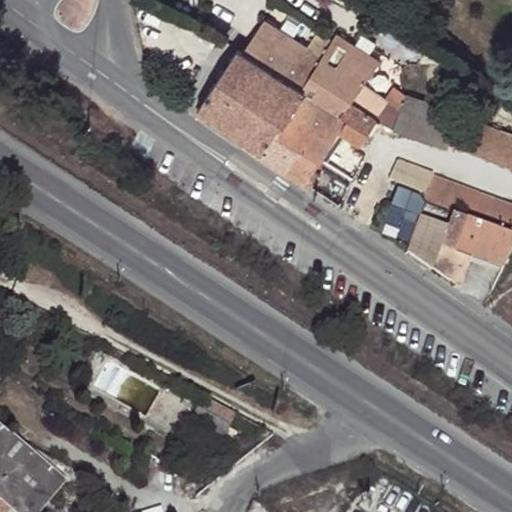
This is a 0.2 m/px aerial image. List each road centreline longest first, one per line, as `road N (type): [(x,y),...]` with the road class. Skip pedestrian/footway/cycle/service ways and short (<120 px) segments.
road 1 (secondary): [(0,157),(511,491)]
road 2 (tertiary): [(92,66),(511,362)]
